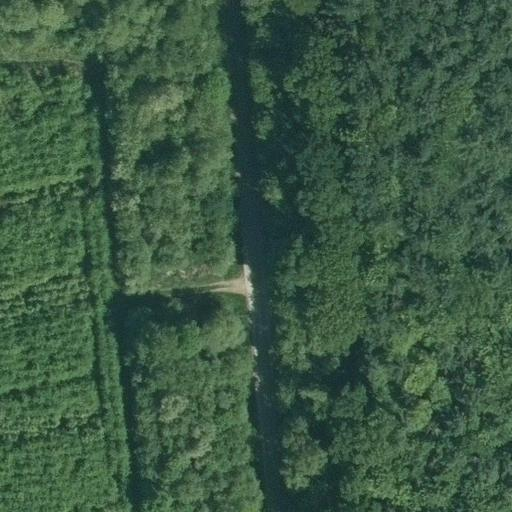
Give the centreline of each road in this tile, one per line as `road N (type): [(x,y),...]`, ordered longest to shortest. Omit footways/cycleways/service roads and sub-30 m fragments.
road 1 (track): [(319,0),(364,511)]
road 2 (unclassified): [(271,511),(229,0)]
road 3 (track): [(511,243),(341,235)]
